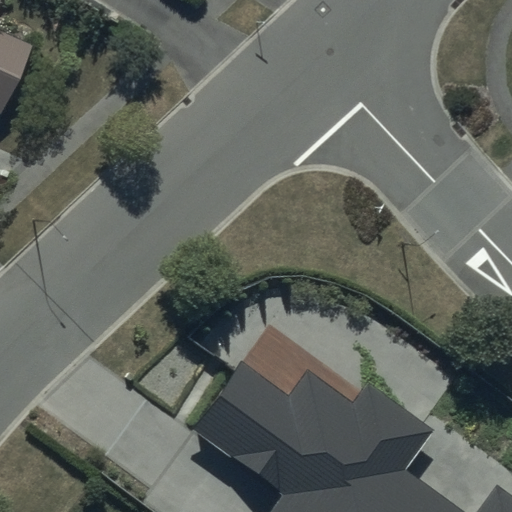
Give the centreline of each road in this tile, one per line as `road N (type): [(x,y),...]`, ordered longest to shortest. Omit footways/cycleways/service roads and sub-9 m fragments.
road 1 (residential): [(320,56),(0,351)]
road 2 (residential): [(320,56),(511,263)]
